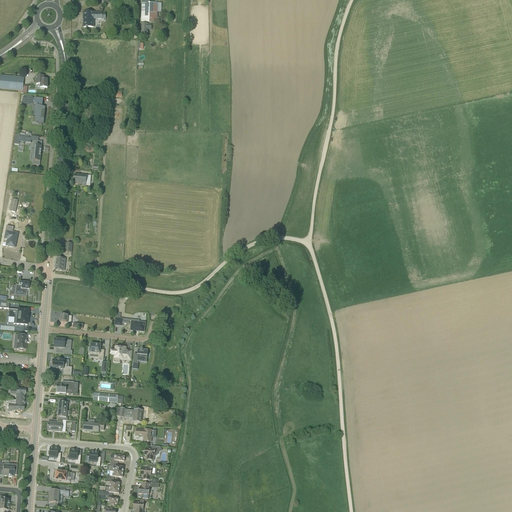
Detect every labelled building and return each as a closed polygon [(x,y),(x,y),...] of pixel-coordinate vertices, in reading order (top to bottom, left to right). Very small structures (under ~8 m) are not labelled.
[(157,23),(157,19),(158,4),(156,4),(156,0),(148,0),(141,0),(142,3),(141,3),(141,23),(142,23),(142,25),(141,25),(140,36),(148,37),(148,25),(144,25),(144,23),(157,23)] [(105,14),(102,14),(102,13),(94,13),(83,13),(83,20),(85,20),(85,22),(83,22),(83,28),(86,28),(94,28),(94,20),(102,20),(105,20),(105,14)] [(0,76),(0,89),(23,91),(24,78),(0,76)] [(47,84),(47,81),(44,80),(44,77),(36,77),(36,85),(40,85),(40,88),(47,89),(47,88),(48,88),(48,84),(47,84)] [(34,99),(35,99),(34,105),(34,106),(37,106),(37,107),(36,113),(39,113),(39,118),(36,118),(35,124),(38,124),(44,125),(45,108),(42,107),(42,106),(43,99),(34,98),(34,99)] [(42,142),(34,141),(33,151),(34,151),(32,165),(40,166),(42,142)] [(87,175),(80,175),(80,176),(74,175),(74,183),(78,183),(77,185),(86,185),(87,175)] [(18,201),(12,200),(9,212),(15,213),(18,201)] [(15,248),(18,234),(6,232),(4,239),(8,240),(6,246),(15,248)] [(66,259),(57,258),(55,270),(64,271),(66,259)] [(23,282),(23,284),(19,283),(19,286),(16,286),(15,296),(26,297),(27,290),(29,290),(29,284),(27,284),(27,283),(23,282)] [(15,325),(27,326),(28,311),(20,311),(20,312),(16,312),(16,311),(8,311),(8,318),(15,319),(15,325)] [(72,317),(61,316),(61,319),(60,319),(60,322),(60,323),(71,324),(72,317)] [(138,332),(144,333),(145,323),(131,322),(130,331),(136,332),(137,332),(138,332)] [(22,352),(23,350),(25,351),(26,337),(17,336),(16,350),(19,350),(19,351),(22,352)] [(63,349),(63,355),(72,355),(73,351),(71,351),(71,348),(65,347),(65,341),(55,340),(55,341),(54,341),(53,344),(54,344),(54,348),(63,349)] [(101,346),(91,345),(90,349),(89,349),(88,352),(90,352),(90,354),(95,354),(94,359),(103,360),(104,351),(100,351),(101,346)] [(124,360),(130,361),(131,352),(125,351),(126,348),(124,348),(124,349),(121,349),(121,348),(116,347),(115,351),(111,351),(111,355),(115,355),(114,359),(124,360)] [(147,358),(148,352),(142,351),(140,350),(140,351),(138,351),(137,356),(134,355),(132,371),(137,371),(138,363),(143,364),(143,358),(147,358)] [(53,364),(52,364),(51,368),(52,368),(52,369),(63,369),(63,376),(71,376),(72,368),(66,367),(67,365),(62,365),(63,361),(57,360),(57,361),(53,360),(53,364)] [(62,382),(62,386),(57,386),(57,393),(66,394),(66,390),(73,391),(73,387),(73,383),(62,382)] [(16,397),(15,401),(24,402),(24,396),(25,391),(10,390),(9,396),(16,397)] [(122,398),(120,398),(118,398),(118,396),(93,394),(93,401),(123,405),(123,402),(121,402),(122,398)] [(59,404),(59,411),(67,411),(67,404),(69,404),(69,400),(56,399),(56,403),(59,404)] [(24,402),(15,401),(15,405),(9,405),(8,411),(15,411),(15,412),(23,412),(24,407),(23,407),(24,402)] [(134,411),(125,410),(125,409),(120,409),(119,418),(124,418),(124,416),(133,417),(133,422),(141,423),(143,411),(134,410),(134,411)] [(67,411),(59,411),(58,423),(61,424),(63,424),(63,421),(68,421),(68,419),(66,418),(67,412),(67,411)] [(58,423),(48,423),(47,432),(62,433),(62,428),(63,424),(61,424),(58,423)] [(99,431),(104,431),(104,424),(98,423),(98,424),(94,424),(88,424),(84,423),(83,431),(98,433),(99,431)] [(144,437),(143,442),(151,443),(152,431),(144,430),(144,431),(136,430),(135,436),(144,437)] [(151,450),(145,450),(144,456),(147,456),(146,461),(153,462),(154,457),(155,453),(158,453),(159,453),(161,452),(161,450),(160,448),(152,447),(151,447),(151,450)] [(58,454),(59,449),(50,448),(49,458),(57,459),(56,463),(60,463),(61,454),(58,454)] [(78,456),(78,451),(70,450),(69,460),(76,461),(75,465),(80,465),(81,456),(78,456)] [(90,452),(90,457),(87,457),(86,461),(89,462),(97,463),(96,467),(100,467),(101,458),(98,458),(98,453),(90,452)] [(111,459),(110,463),(118,464),(118,462),(124,462),(125,457),(122,457),(122,455),(118,455),(118,456),(115,456),(114,459),(111,459)] [(110,467),(110,472),(123,473),(124,468),(117,467),(118,464),(110,463),(110,467)] [(8,477),(9,464),(9,465),(0,464),(0,469),(0,474),(2,475),(2,477),(8,477)] [(17,476),(17,465),(9,464),(8,477),(13,477),(14,476),(17,476)] [(149,481),(150,477),(156,477),(157,468),(147,466),(147,470),(141,469),(140,475),(143,476),(143,481),(149,481)] [(69,474),(57,472),(56,480),(66,481),(71,482),(71,478),(69,478),(69,474)] [(107,476),(107,479),(114,480),(114,477),(123,478),(123,473),(110,472),(113,472),(113,477),(107,476)] [(110,483),(109,488),(119,489),(120,484),(114,483),(114,480),(107,479),(106,483),(110,483)] [(149,483),(148,484),(142,484),(142,489),(139,488),(138,494),(143,495),(142,499),(148,500),(149,496),(149,490),(149,489),(149,488),(159,489),(159,484),(158,484),(153,483),(151,483),(149,483)] [(72,489),(66,488),(57,488),(57,492),(50,491),(50,499),(49,499),(48,503),(53,503),(53,507),(58,507),(59,495),(65,496),(65,497),(69,498),(69,493),(72,493),(72,492),(73,491),(72,490),(72,489)] [(102,492),(102,495),(112,496),(113,494),(119,494),(119,489),(109,488),(109,493),(105,493),(102,492)] [(112,499),(112,496),(102,495),(101,500),(108,501),(108,504),(111,504),(111,506),(114,506),(114,505),(118,505),(118,500),(112,499)] [(0,504),(9,506),(10,500),(5,499),(5,497),(0,496),(0,504)] [(136,509),(135,511),(143,511),(144,504),(144,500),(140,500),(140,504),(133,503),(133,509),(136,509)]
